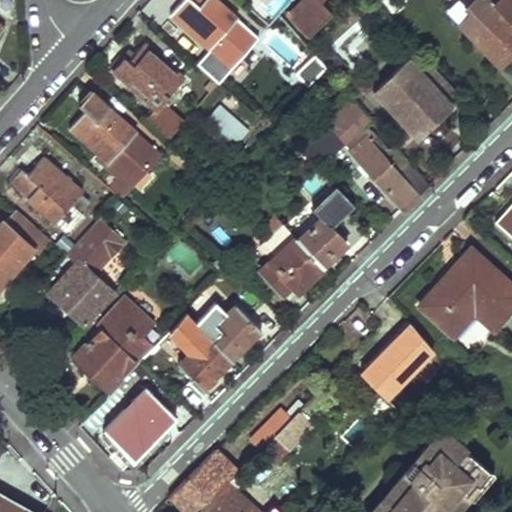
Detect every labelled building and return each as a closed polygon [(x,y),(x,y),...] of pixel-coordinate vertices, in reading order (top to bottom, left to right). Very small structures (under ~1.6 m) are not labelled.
[(181,0),(169,14),(216,56),(243,25),(214,0),(181,0)] [(297,13),(290,22),(306,37),(328,12),(317,1),(316,0),(300,0),(293,9),(297,13)] [(511,0),(474,0),(467,7),(470,11),(457,25),(497,65),(511,50),(511,0)] [(122,54),(111,67),(129,82),(128,83),(156,108),(156,109),(160,104),(184,77),(144,42),(129,60),(122,54)] [(419,73),(406,59),(371,92),(415,138),(449,106),(446,102),(453,95),(426,66),(419,73)] [(344,144),(365,125),(371,119),(344,89),(323,108),(330,115),(324,121),(344,144)] [(83,110),(66,129),(128,185),(157,152),(107,107),(105,109),(87,93),(77,105),(83,110)] [(247,130),(218,103),(201,122),(230,148),(247,130)] [(181,122),(160,104),(156,109),(156,108),(144,121),(165,140),(181,122)] [(344,144),(343,144),(403,211),(429,185),(393,144),(387,149),(365,125),(344,144)] [(24,197),(65,233),(80,215),(76,212),(84,204),(76,196),(81,190),(41,155),(24,174),(18,168),(8,179),(25,195),(24,197)] [(295,238),(321,266),(346,243),(329,225),(338,217),(321,198),(311,207),(319,215),(295,238)] [(511,200),(494,220),(511,236),(511,200)] [(273,213),(281,222),(289,214),(280,204),(273,213)] [(0,220),(0,219),(0,277),(28,247),(34,252),(46,238),(13,208),(2,221),(0,220)] [(281,222),(273,213),(261,225),(270,235),(276,229),(283,236),(289,231),(281,222)] [(63,254),(71,262),(75,258),(87,269),(116,237),(95,218),(63,254)] [(295,238),(293,236),(257,268),(280,293),(290,284),(295,290),(321,266),(295,238)] [(511,313),(511,279),(472,242),(414,304),(453,340),(476,315),(494,333),(511,313)] [(87,269),(75,258),(71,262),(45,290),(78,321),(108,289),(87,269)] [(147,321),(116,294),(92,321),(96,324),(66,358),(102,390),(145,341),(136,334),(147,321)] [(199,329),(211,341),(229,359),(258,331),(233,305),(214,323),(210,318),(199,329)] [(431,350),(406,325),(364,367),(389,392),(431,350)] [(203,350),(197,343),(177,362),(200,387),(229,359),(211,341),(203,350)] [(173,416),(143,386),(129,400),(101,429),(131,459),(141,449),(145,453),(157,441),(152,437),(173,416)] [(249,439),(272,462),(332,399),(318,386),(305,399),(301,395),(282,414),(278,409),(249,439)] [(491,474),(437,429),(388,487),(390,488),(370,511),(451,511),(465,496),(469,499),(491,474)] [(193,511),(234,471),(212,450),(166,498),(180,511),(193,511)] [(242,479),(234,471),(193,511),(274,511),(270,507),(265,511),(256,511),(231,489),(242,479)] [(28,511),(0,496),(0,511),(28,511)]
